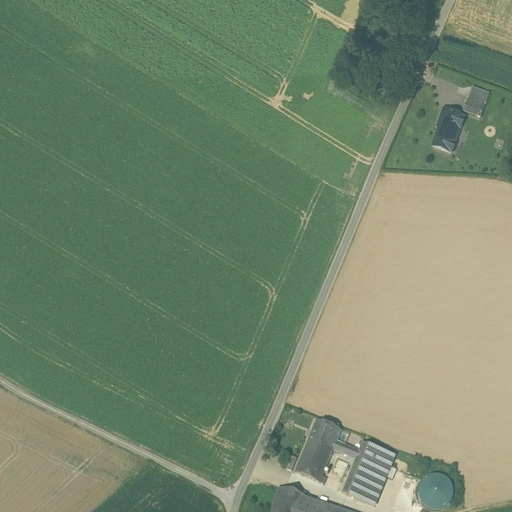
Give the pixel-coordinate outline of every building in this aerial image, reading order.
[(473,86),(461,82),(457,93),(469,97),(472,88),(473,86)] [(490,94),(472,88),(469,97),(487,104),(490,94)] [(487,104),(469,97),(463,112),(482,119),(487,104)] [(464,120),(453,115),(453,113),(451,113),(444,111),(439,125),(440,125),(432,148),(452,155),(455,144),(451,143),(456,129),(460,130),(464,120)] [(455,144),(460,130),(456,129),(451,143),(455,144)] [(341,431),(317,421),(308,443),(332,453),(333,451),(336,442),(341,431)] [(345,433),(341,431),(336,442),(341,444),(345,433)] [(369,459),(373,448),(363,444),(360,451),(341,444),(336,442),(333,451),(356,460),(342,493),(356,499),(371,460),(369,459)] [(332,453),(308,443),(295,474),(324,485),(326,479),(322,477),(332,453)] [(373,448),(369,459),(371,460),(356,499),(375,506),(394,456),(373,448)] [(291,457),(286,470),(292,472),(297,459),(291,457)] [(418,480),(427,511),(456,503),(447,471),(418,480)] [(291,486),(281,482),(279,488),(290,491),(291,486)] [(290,491),(279,488),(271,511),(301,511),(306,499),(307,497),(290,491)] [(345,511),(306,499),(301,511),(345,511)]
